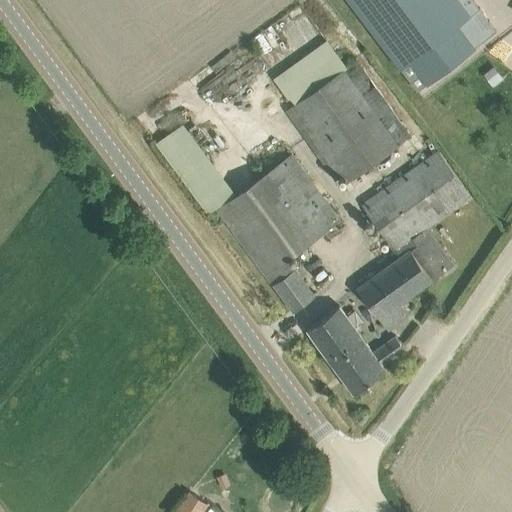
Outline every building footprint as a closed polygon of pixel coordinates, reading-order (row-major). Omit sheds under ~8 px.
[(342,0),(395,70),(404,63),(422,84),(491,31),(467,0),(451,0),(450,1),(449,0),(342,0)] [(285,112),(336,182),(345,175),(349,181),(397,145),(411,135),(356,59),(295,106),(285,112)] [(180,121),(155,140),(208,212),(233,193),(180,121)] [(398,258),(373,277),(357,289),(388,330),(409,315),(400,302),(452,265),(425,228),(470,196),(458,180),(436,150),(360,205),(398,258)] [(218,209),(293,311),(315,294),(288,257),(339,220),(292,155),(218,209)] [(395,336),(373,352),(339,305),(306,330),(353,393),(385,369),(382,365),(404,349),(395,336)] [(174,509),(177,511),(189,511),(193,508),(202,497),(193,489),(184,500),(183,499),(174,509)]
